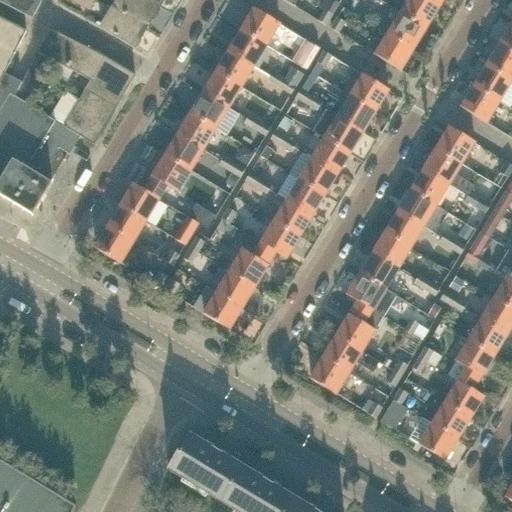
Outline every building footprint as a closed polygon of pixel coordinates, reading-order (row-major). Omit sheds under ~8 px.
[(0,0),(0,2),(33,20),(43,0),(0,0)] [(69,0),(90,10),(94,0),(69,0)] [(148,28),(161,7),(148,0),(117,0),(114,7),(148,28)] [(427,29),(439,8),(425,0),(409,0),(401,14),(427,29)] [(425,0),(439,8),(444,0),(425,0)] [(135,49),(148,28),(114,7),(101,28),(135,49)] [(289,30),(280,25),(255,10),(242,31),(268,47),(275,34),(284,39),(289,30)] [(326,26),(333,15),(325,11),(319,21),(326,26)] [(414,50),(427,29),(401,14),(389,35),(414,50)] [(0,84),(5,75),(27,32),(0,18),(0,84)] [(339,34),(345,23),(338,18),(331,29),(339,34)] [(511,52),(511,25),(500,45),(511,52)] [(136,77),(105,58),(50,30),(33,63),(46,70),(51,61),(91,82),(92,82),(87,90),(91,92),(91,93),(112,106),(112,105),(116,108),(123,96),(124,96),(136,77)] [(255,68),(268,47),(242,31),(229,52),(255,68)] [(401,71),(414,50),(389,35),(376,56),(401,71)] [(306,70),(319,49),(312,44),(299,66),(306,70)] [(511,80),(511,52),(500,45),(488,66),(511,80)] [(242,88),(255,68),(229,52),(217,73),(242,88)] [(326,67),(332,57),(325,52),(318,63),(324,67),(326,67)] [(318,77),(324,67),(318,63),(312,73),(318,77)] [(294,91),(305,71),(295,65),(285,81),(281,88),(291,95),(294,91)] [(500,102),(511,82),(511,80),(488,66),(475,87),(500,102)] [(34,94),(44,75),(31,68),(22,84),(21,87),(34,94)] [(230,109),(242,88),(217,73),(204,94),(230,109)] [(270,82),(281,88),(285,81),(275,74),(270,82)] [(21,87),(22,84),(5,75),(0,84),(0,182),(13,160),(52,184),(80,137),(64,127),(27,105),(34,94),(21,87)] [(376,113),(389,91),(364,76),(351,97),(376,113)] [(487,124),(500,102),(475,87),(462,108),(487,124)] [(307,104),(312,97),(301,91),(297,98),(307,104)] [(217,130),(230,109),(204,94),(191,114),(217,130)] [(320,107),(322,103),(312,97),(307,104),(297,98),(318,111),(320,107)] [(363,133),(376,113),(351,97),(338,118),(363,133)] [(94,145),(111,118),(81,100),(64,127),(80,137),(94,145)] [(204,151),(217,130),(191,114),(179,135),(204,151)] [(245,124),(255,130),(260,123),(249,116),(245,124)] [(289,132),(294,122),(286,117),(280,127),(289,132)] [(351,154),(363,133),(338,118),(326,139),(351,154)] [(268,133),(271,129),(260,123),(255,130),(266,136),(268,133)] [(462,165),(475,143),(450,128),(437,150),(462,165)] [(282,146),(286,139),(276,132),(271,140),(282,146)] [(192,172),(204,151),(179,135),(166,156),(192,172)] [(286,139),(282,146),(292,153),(295,149),(297,145),(286,139)] [(338,175),(351,154),(326,139),(313,160),(338,175)] [(478,203),(480,199),(481,198),(477,196),(479,192),(473,188),(475,186),(456,175),(462,165),(437,150),(424,170),(450,186),(468,197),(465,200),(476,207),(478,203)] [(179,193),(192,172),(166,156),(153,178),(154,178),(145,192),(159,200),(169,187),(179,193)] [(219,165),(230,172),(234,164),(224,158),(219,165)] [(264,173),(271,163),(264,159),(256,171),(254,169),(250,174),(261,180),(265,174),(264,173)] [(53,185),(52,184),(13,160),(0,182),(0,190),(36,212),(53,185)] [(326,196),(338,175),(313,160),(300,181),(326,196)] [(502,188),(511,171),(511,165),(507,163),(494,184),(502,188)] [(245,171),(234,164),(230,172),(240,178),(243,174),(245,171)] [(437,207),(450,186),(424,170),(412,191),(437,207)] [(256,187),(261,180),(250,174),(246,181),(256,187)] [(261,180),(256,187),(267,194),(269,190),(271,187),(261,180)] [(313,217),(326,196),(300,181),(288,202),(313,217)] [(159,200),(145,192),(134,185),(122,206),(147,222),(160,201),(159,200)] [(435,234),(442,223),(431,217),(437,207),(412,191),(399,212),(424,228),(435,234)] [(494,213),(502,217),(511,200),(511,194),(507,192),(494,213)] [(487,213),(489,210),(491,206),(480,199),(478,203),(476,207),(487,213)] [(300,238),(313,217),(288,202),(275,222),(300,238)] [(135,243),(147,222),(122,206),(109,227),(135,243)] [(191,220),(199,224),(205,214),(198,209),(191,220)] [(222,219),(230,224),(236,214),(229,209),(222,219)] [(412,248),(424,228),(399,212),(386,233),(412,248)] [(489,238),(502,217),(494,213),(481,234),(489,238)] [(192,235),(199,224),(191,220),(185,230),(192,235)] [(287,259),(300,238),(275,222),(262,244),(263,244),(277,252),(277,253),(287,259)] [(122,264),(135,243),(109,227),(96,249),(122,264)] [(399,269),(412,248),(386,233),(374,254),(399,269)] [(482,249),(489,238),(481,234),(475,245),(482,249)] [(451,249),(455,241),(445,235),(440,242),(451,249)] [(263,244),(262,244),(252,237),(248,244),(258,251),(254,257),(244,251),(230,273),(255,288),(269,267),(268,266),(277,253),(277,252),(263,244)] [(191,249),(199,253),(205,243),(197,238),(191,249)] [(461,255),(463,251),(466,248),(455,241),(451,249),(461,255)] [(192,264),(199,253),(191,249),(185,259),(192,264)] [(166,262),(173,266),(180,256),(172,251),(166,262)] [(477,265),(482,257),(471,251),(467,258),(477,265)] [(386,290),(399,269),(374,254),(361,275),(386,290)] [(488,271),(490,267),(492,264),(482,257),(477,265),(488,271)] [(160,288),(167,277),(159,273),(153,283),(160,288)] [(243,309),(255,288),(230,273),(218,293),(243,309)] [(373,311),(386,290),(361,275),(348,296),(359,303),(359,302),(373,311)] [(425,290),(430,283),(419,276),(415,284),(425,290)] [(459,293),(466,281),(458,276),(451,288),(459,293)] [(511,309),(511,280),(508,278),(495,299),(511,309)] [(173,296),(179,285),(172,280),(165,291),(173,296)] [(438,293),(440,289),(430,283),(425,290),(436,297),(438,293)] [(230,330),(243,309),(218,293),(205,315),(230,330)] [(452,306),(456,299),(446,293),(441,300),(452,306)] [(437,318),(443,308),(420,294),(414,305),(437,318)] [(462,313),(465,309),(467,305),(456,299),(452,306),(462,313)] [(508,335),(511,328),(511,309),(495,299),(482,320),(508,335)] [(373,311),(359,302),(359,303),(350,316),(337,337),(362,353),(375,331),(365,325),(373,311)] [(413,336),(420,324),(411,318),(404,330),(413,336)] [(495,356),(508,335),(482,320),(470,341),(495,356)] [(365,354),(362,353),(337,337),(324,358),(350,374),(357,362),(374,373),(379,363),(365,354)] [(474,391),(495,357),(495,356),(470,341),(457,362),(449,376),(459,382),(474,391)] [(419,358),(428,363),(436,368),(442,357),(425,347),(419,358)] [(337,395),(350,374),(324,358),(311,380),(337,395)] [(421,374),(428,363),(419,358),(413,369),(421,374)] [(405,365),(405,364),(401,361),(394,372),(402,377),(408,366),(405,365)] [(395,387),(402,377),(394,372),(388,383),(395,387)] [(484,398),(474,391),(459,382),(446,404),(471,419),(484,398)] [(394,401),(402,405),(409,394),(401,390),(394,401)] [(409,410),(402,405),(394,401),(388,411),(395,416),(388,427),(396,431),(409,410)] [(376,419),(382,408),(375,403),(368,414),(376,419)] [(458,440),(471,419),(446,404),(433,425),(458,440)] [(388,427),(395,416),(388,411),(381,422),(388,427)] [(446,461),(458,440),(433,425),(420,446),(446,461)] [(243,469),(212,450),(190,437),(170,470),(223,502),(243,469)] [(0,511),(74,511),(76,507),(73,505),(0,460),(0,511)] [(287,511),(294,500),(263,481),(243,469),(223,502),(239,511),(287,511)] [(313,511),(294,500),(287,511),(313,511)]
